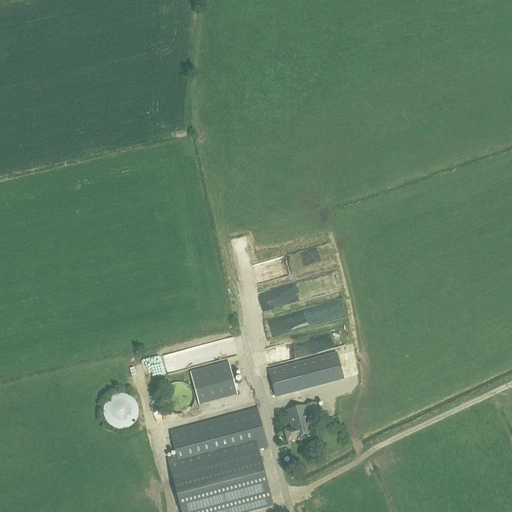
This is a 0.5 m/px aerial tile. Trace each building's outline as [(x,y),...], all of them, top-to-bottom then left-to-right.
[(250,264),(240,266),(242,284),(251,283),(250,264)] [(317,302),(322,318),(343,312),(339,296),(317,302)] [(295,351),(332,341),(329,331),(292,341),(295,351)] [(268,371),(275,396),(343,378),(337,353),(268,371)] [(229,363),(190,373),(199,406),(238,396),(229,363)] [(162,400),(163,404),(164,407),(166,410),(169,412),(172,414),(176,415),(179,415),(183,415),(186,413),(189,411),(192,409),(193,405),(194,402),(195,398),(194,395),(193,391),(191,388),(188,386),(185,384),(181,383),(178,383),(174,384),(171,385),(168,387),(165,390),(164,393),(163,397),(162,400)] [(104,409),(103,412),(103,414),(104,417),(105,419),(106,422),(108,424),(110,426),(113,428),(116,429),(119,430),(122,430),(125,429),(127,429),(129,428),(131,426),(133,425),(135,423),(137,420),(138,417),(138,414),(138,411),(138,408),(137,405),(136,403),(134,400),(132,399),(130,397),(128,396),(125,395),(123,395),(120,395),(117,395),(114,396),(111,398),(109,400),(107,402),(105,404),(104,407),(104,409)] [(285,430),(288,442),(296,440),(313,436),(310,424),(322,421),(318,403),(287,411),(291,428),(285,430)] [(247,511),(273,505),(264,471),(259,451),(268,448),(258,408),(169,432),(180,471),(172,473),(182,511),(247,511)]
